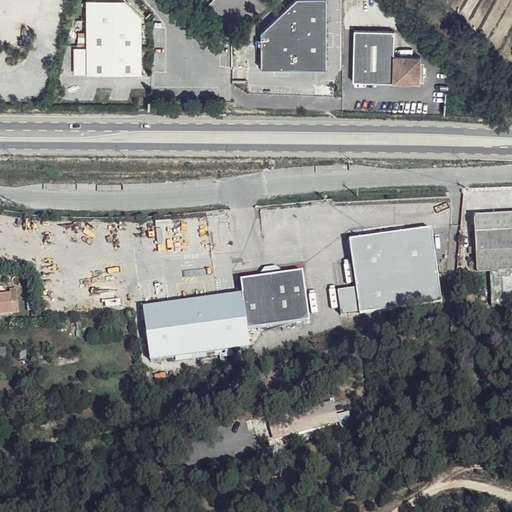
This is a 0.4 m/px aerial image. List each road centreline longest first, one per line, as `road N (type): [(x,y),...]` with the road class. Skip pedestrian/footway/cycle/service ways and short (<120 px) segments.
road 1 (primary): [(511,134),(0,125)]
road 2 (primary): [(0,145),(511,151)]
road 3 (track): [(511,492),(458,480),(387,511)]
